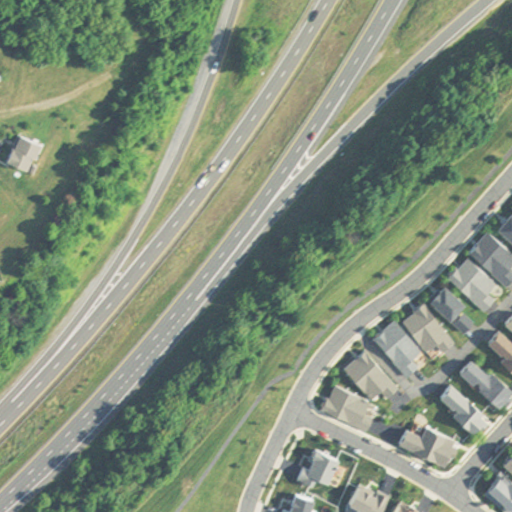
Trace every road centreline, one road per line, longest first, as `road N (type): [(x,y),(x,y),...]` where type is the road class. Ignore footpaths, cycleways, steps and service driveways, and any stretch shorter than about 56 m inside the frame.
road 1 (motorway): [(0,503),(194,292),(278,180),(391,0)]
road 2 (motorway): [(327,0),(160,243),(0,419)]
road 3 (motorway): [(233,0),(178,157),(71,330),(6,413)]
road 4 (motorway): [(194,292),(379,99),(487,0)]
road 5 (residential): [(291,415),(315,368),(424,277),(511,180)]
road 6 (residential): [(291,415),(471,511)]
